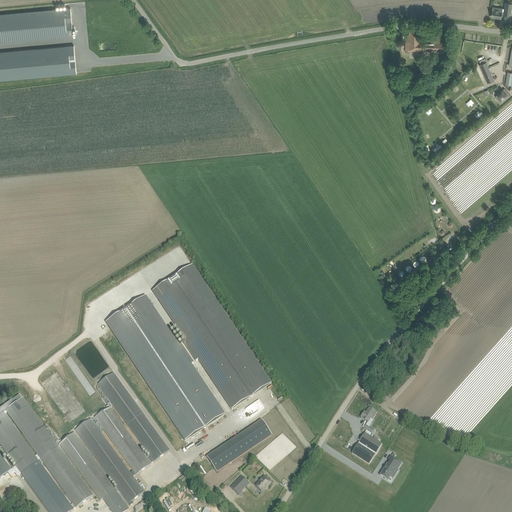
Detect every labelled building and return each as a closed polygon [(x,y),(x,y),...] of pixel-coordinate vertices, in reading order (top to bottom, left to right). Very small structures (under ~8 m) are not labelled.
[(502,14),(510,15),(511,4),(511,3),(505,2),(504,11),(502,11),(502,8),(493,7),(491,16),(501,18),(502,14)] [(0,14),(0,42),(73,36),(71,8),(0,14)] [(406,51),(444,52),(444,42),(434,42),(434,41),(422,41),(421,30),(409,31),(409,34),(406,34),(406,39),(406,51)] [(74,45),(0,52),(0,79),(77,73),(74,45)] [(486,61),(479,65),(487,83),(495,80),(486,61)] [(505,88),(495,96),(501,103),(511,95),(505,88)] [(192,265),(153,292),(186,342),(184,343),(196,361),(198,360),(232,410),(271,383),(192,265)] [(146,296),(106,323),(185,441),(225,414),(192,365),(194,363),(182,345),(179,346),(146,296)] [(97,422),(95,423),(94,423),(91,419),(75,430),(130,506),(134,504),(132,501),(144,492),(140,486),(143,484),(141,482),(138,484),(133,476),(169,450),(114,373),(97,384),(150,458),(148,460),(109,406),(94,417),(97,422)] [(17,477),(21,474),(48,511),(71,511),(94,496),(23,398),(22,398),(19,394),(0,408),(0,445),(15,467),(12,469),(17,477)] [(364,429),(373,436),(376,431),(374,430),(374,429),(370,426),(374,421),(372,420),(377,412),(370,408),(366,413),(365,415),(363,414),(361,417),(365,420),(366,421),(368,422),(364,429)] [(217,472),(272,435),(262,420),(252,427),(213,452),(212,453),(207,457),(209,460),(217,472)] [(117,492),(118,492),(74,432),(59,444),(101,501),(103,500),(112,493),(114,495),(117,492)] [(382,444),(365,433),(358,443),(376,455),(382,444)] [(376,455),(358,443),(352,453),(369,465),(376,455)] [(0,479),(11,469),(0,456),(0,479)] [(383,463),(375,475),(383,480),(388,473),(387,473),(390,468),(392,470),(397,463),(386,456),(383,459),(386,461),(384,464),(383,463)] [(259,482),(255,486),(261,492),(267,486),(267,487),(271,483),(264,476),(259,481),(259,482)] [(242,477),(231,488),(238,495),(245,488),(242,486),(246,481),(242,477)] [(126,511),(130,510),(117,492),(114,495),(112,493),(103,500),(111,511),(126,511)]
